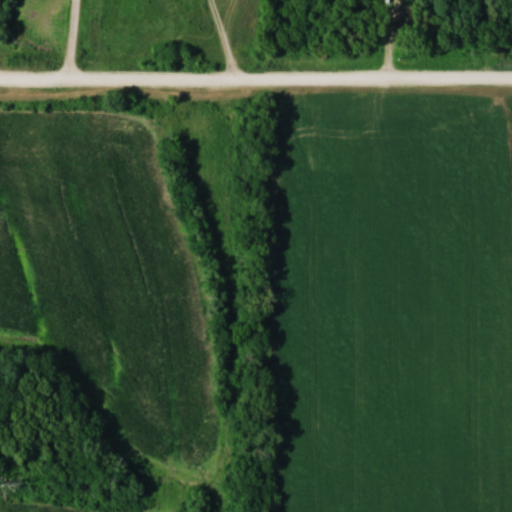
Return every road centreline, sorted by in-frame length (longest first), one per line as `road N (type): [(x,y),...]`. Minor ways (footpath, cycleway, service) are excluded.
road 1 (residential): [(0,83),(267,82)]
road 2 (residential): [(267,82),(511,82)]
